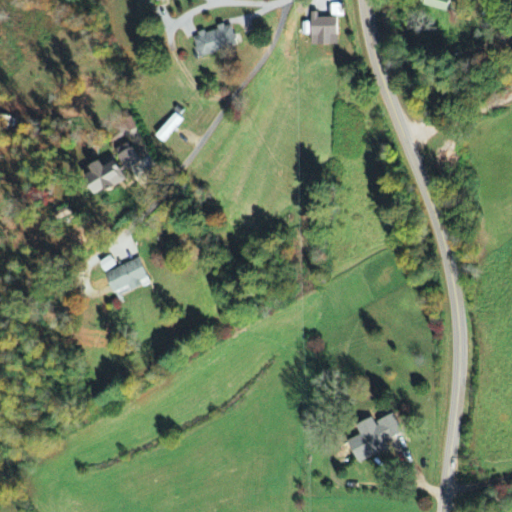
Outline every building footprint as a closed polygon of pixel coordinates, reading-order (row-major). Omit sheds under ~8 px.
[(455,0),(426,0),(424,6),(451,14),(455,0)] [(331,18),(343,17),(343,5),(331,5),(331,18)] [(338,45),(337,17),(310,17),(311,46),(338,45)] [(237,45),(231,25),(192,37),(199,58),(237,45)] [(156,138),(164,143),(181,119),(173,114),(156,138)] [(116,150),(124,171),(139,165),(131,143),(116,150)] [(89,168),(92,173),(84,177),(96,198),(126,181),(115,162),(104,168),(100,162),(89,168)] [(105,273),(116,267),(111,257),(99,263),(105,273)] [(132,292),(144,287),(144,286),(150,283),(140,260),(106,274),(114,294),(130,287),(132,292)] [(358,463),(387,449),(377,428),(348,443),(358,463)]
